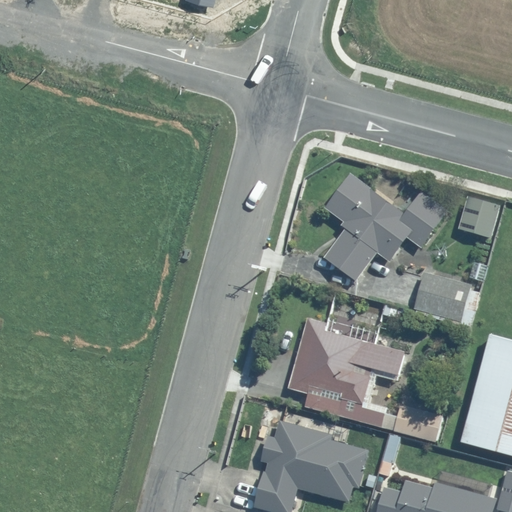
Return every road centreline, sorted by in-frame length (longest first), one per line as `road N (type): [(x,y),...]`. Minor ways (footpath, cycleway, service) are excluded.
road 1 (residential): [(168,511),(277,88)]
road 2 (residential): [(0,13),(277,88)]
road 3 (residential): [(277,88),(511,150)]
